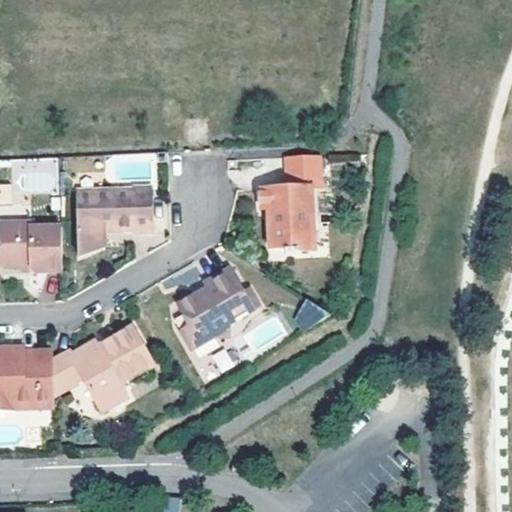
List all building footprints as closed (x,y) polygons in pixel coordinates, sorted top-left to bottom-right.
[(323,188),(322,155),(288,157),(289,188),(265,189),(258,200),(263,210),(269,209),(271,250),(287,249),(287,255),(300,254),(300,248),(306,248),(312,228),(317,228),(315,189),(323,188)] [(0,203),(11,204),(11,192),(58,192),(58,158),(11,159),(11,184),(0,183),(0,203)] [(155,189),(81,191),(82,229),(82,256),(109,245),(108,228),(119,228),(119,231),(136,231),(136,234),(156,233),(155,189)] [(8,271),(27,270),(27,265),(34,265),(35,270),(40,275),(66,274),(65,228),(33,229),(34,225),(1,226),(3,265),(8,271)] [(312,228),(306,248),(318,247),(317,228),(312,228)] [(27,265),(27,270),(27,275),(40,275),(35,270),(34,265),(27,265)] [(188,316),(194,326),(187,330),(197,347),(220,333),(230,336),(232,326),(263,308),(238,266),(211,282),(215,290),(205,297),(203,294),(182,306),(188,316)] [(313,300),(305,312),(322,324),(335,315),(313,300)] [(188,316),(181,319),(187,330),(194,326),(188,316)] [(103,352),(101,348),(98,341),(75,355),(77,360),(58,360),(59,395),(80,383),(78,380),(86,376),(105,411),(128,398),(121,385),(128,381),(148,369),(154,366),(133,329),(108,343),(110,348),(103,352)] [(108,343),(101,348),(103,352),(110,348),(108,343)] [(20,403),(59,402),(59,395),(58,360),(58,352),(16,353),(16,350),(0,350),(0,410),(20,410),(20,403)] [(77,360),(75,355),(72,350),(58,360),(77,360)] [(132,389),(151,377),(148,369),(128,381),(132,389)] [(179,511),(181,497),(163,497),(162,511),(179,511)]
